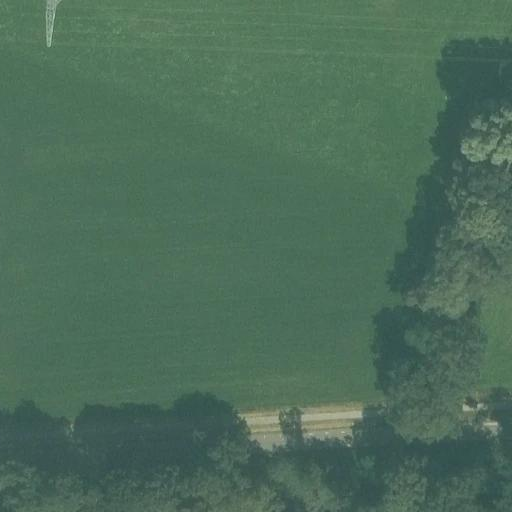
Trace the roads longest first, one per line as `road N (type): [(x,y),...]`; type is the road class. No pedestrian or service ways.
road 1 (unclassified): [(511,430),(0,463)]
road 2 (track): [(511,168),(416,388),(416,435)]
